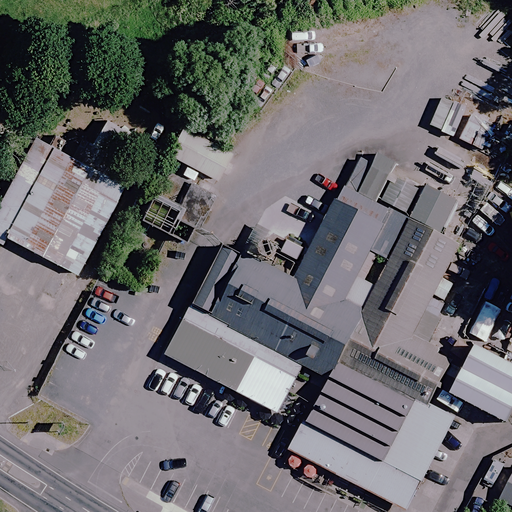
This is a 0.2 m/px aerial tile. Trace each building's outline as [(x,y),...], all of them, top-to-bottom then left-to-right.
[(511,150),(511,138),(447,101),(433,125),(503,166),(511,150)] [(232,155),(183,128),(168,156),(217,183),(232,155)] [(143,188),(49,138),(0,230),(94,280),(143,188)] [(295,435),(414,496),(455,416),(428,402),(449,361),(435,353),(439,347),(415,334),(462,243),(379,200),(393,174),(359,157),(297,277),(244,250),(241,256),(221,245),(190,305),(302,362),(330,377),(308,421),(303,419),(295,435)] [(213,197),(162,170),(137,218),(188,245),(213,197)] [(302,362),(190,305),(165,355),(278,411),(302,362)] [(511,405),(511,364),(474,343),(448,391),(503,421),(511,405)] [(406,510),(414,496),(295,435),(288,449),(406,510)] [(511,482),(501,503),(511,508),(511,482)]
